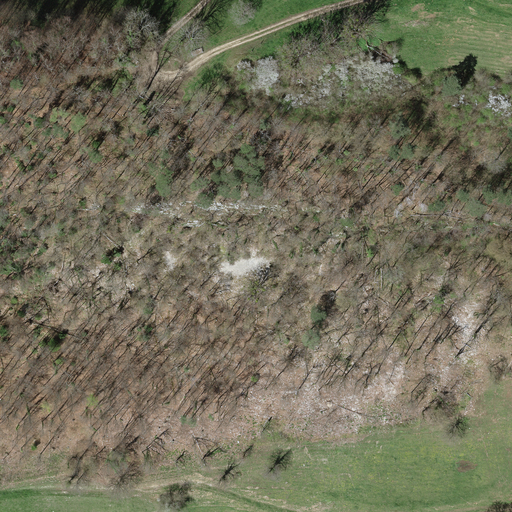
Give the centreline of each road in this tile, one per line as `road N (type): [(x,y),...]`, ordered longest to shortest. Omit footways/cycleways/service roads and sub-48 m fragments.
road 1 (track): [(169,80),(238,124),(399,150),(462,189),(511,207)]
road 2 (track): [(205,0),(152,59),(152,71),(169,80),(219,46),(361,0)]
